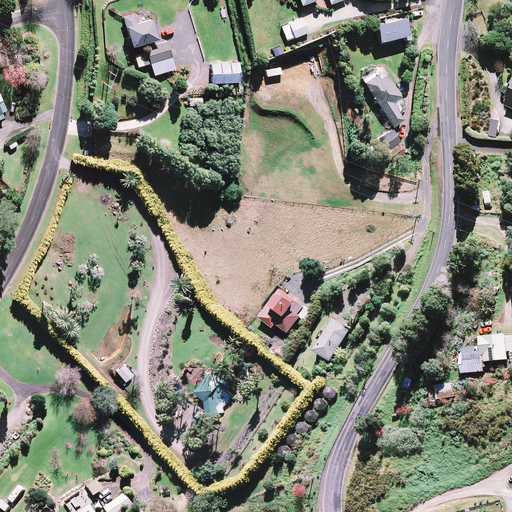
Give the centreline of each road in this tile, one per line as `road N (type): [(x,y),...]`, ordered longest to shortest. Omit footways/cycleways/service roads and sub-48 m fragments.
road 1 (tertiary): [(454,0),(449,231),(441,264),(350,431),(331,511)]
road 2 (residential): [(0,285),(52,163),(66,76),(65,9)]
